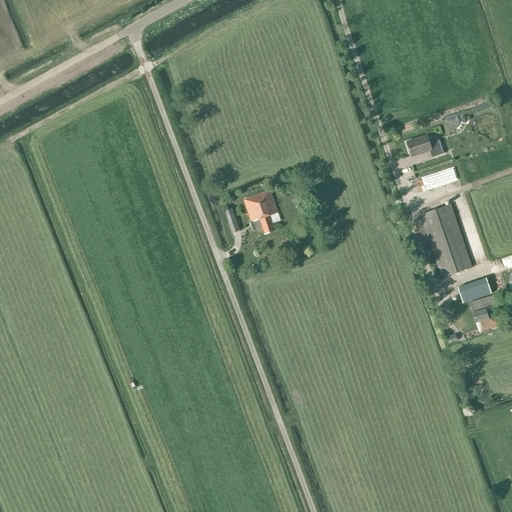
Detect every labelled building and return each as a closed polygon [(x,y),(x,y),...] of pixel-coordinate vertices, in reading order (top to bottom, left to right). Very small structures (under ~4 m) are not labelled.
[(430,143),(427,136),(407,142),(411,155),(429,149),(432,157),(444,153),(439,140),(430,143)] [(250,222),(253,230),(262,227),(265,234),(275,230),(270,215),(278,213),(269,191),(244,200),(251,222),(250,222)] [(442,277),(472,267),(451,205),(420,215),(442,277)] [(239,230),(237,222),(232,208),(225,210),(232,233),(239,230)] [(483,244),(473,246),(477,262),(487,259),(483,244)] [(462,303),(491,296),(488,280),(458,288),(462,303)] [(469,302),(479,332),(502,325),(492,296),(469,302)]
